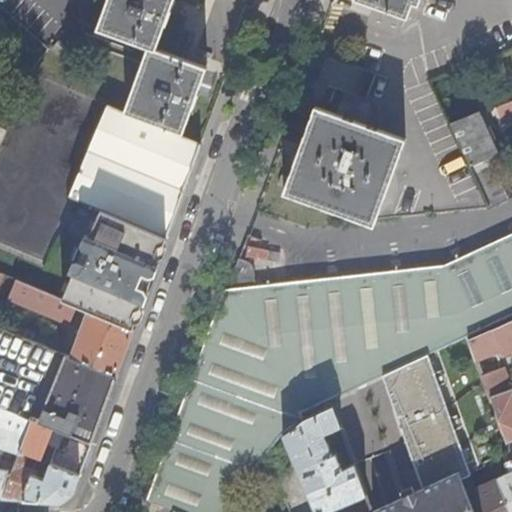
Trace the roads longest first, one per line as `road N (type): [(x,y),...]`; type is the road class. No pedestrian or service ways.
road 1 (residential): [(290,0),(101,511)]
road 2 (unknown): [(282,20),(383,44),(457,24),(491,0)]
